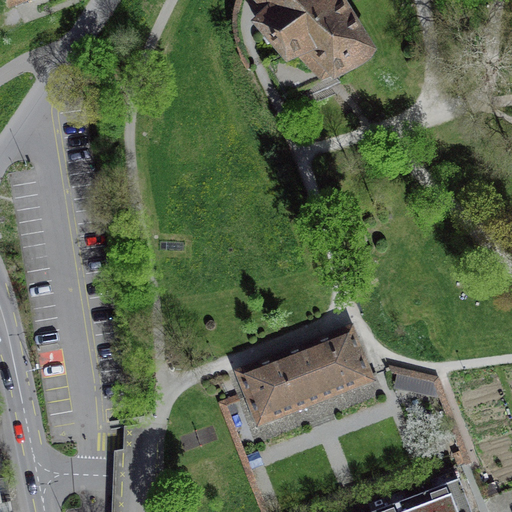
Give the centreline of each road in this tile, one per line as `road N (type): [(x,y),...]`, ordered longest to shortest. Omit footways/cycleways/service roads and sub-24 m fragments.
road 1 (tertiary): [(43,511),(0,315)]
road 2 (residential): [(0,159),(110,0)]
